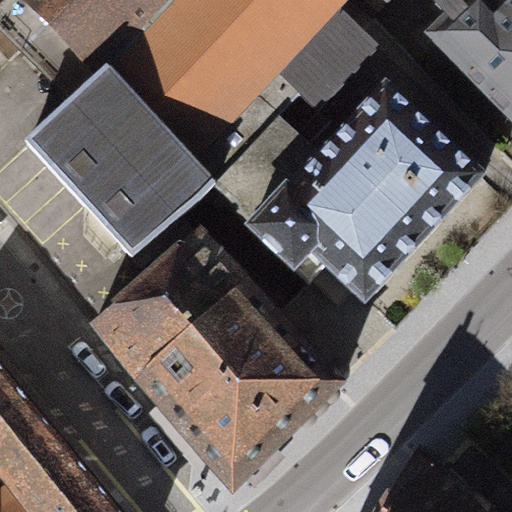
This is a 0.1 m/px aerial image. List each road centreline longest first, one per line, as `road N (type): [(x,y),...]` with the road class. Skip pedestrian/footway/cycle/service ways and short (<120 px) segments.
road 1 (residential): [(0,308),(176,511)]
road 2 (secondary): [(511,283),(399,399)]
road 3 (secondary): [(399,399),(284,511)]
road 4 (residential): [(511,506),(399,399)]
